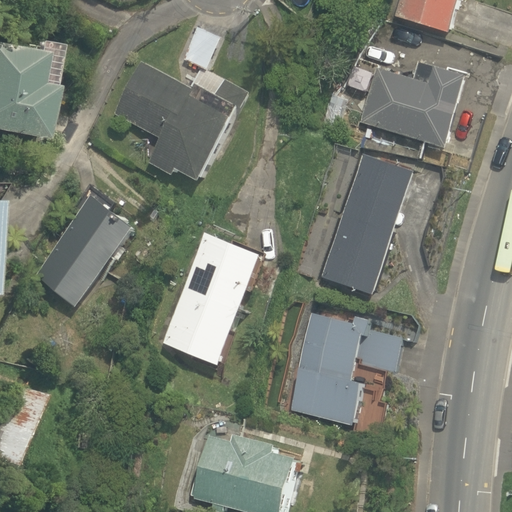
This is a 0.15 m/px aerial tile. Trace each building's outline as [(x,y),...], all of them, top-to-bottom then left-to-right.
[(405,0),(401,16),(455,32),(464,0),(405,0)] [(187,59),(204,67),(211,71),(225,38),(201,27),(187,59)] [(28,47),(0,41),(0,129),(38,137),(48,82),(46,81),(54,42),(34,38),(33,45),(28,44),(28,47)] [(194,87),(145,61),(118,114),(165,138),(152,162),(176,175),(180,168),(205,181),(239,116),(236,114),(240,106),(245,109),(254,92),(211,71),(204,67),(194,87)] [(451,148),(473,75),(424,61),(422,70),(406,74),(381,66),(365,123),(451,148)] [(326,277),(380,294),(421,171),(368,153),(326,277)] [(140,226),(100,194),(40,275),(79,308),(140,226)] [(168,344),(225,365),(266,255),(210,233),(168,344)] [(398,373),(406,339),(370,330),(372,320),(358,317),(355,322),(316,313),(301,367),(305,367),(295,410),(356,425),(367,382),(355,379),(359,363),(398,373)] [(39,393),(9,382),(0,408),(0,459),(14,465),(39,393)] [(281,444),(215,428),(203,479),(199,478),(195,495),(199,496),(198,499),(217,504),(215,511),(221,511),(227,511),(229,506),(253,511),(289,511),(303,457),(279,451),(281,444)]
